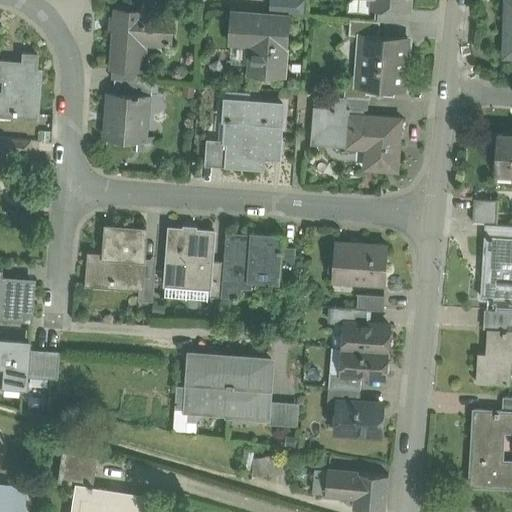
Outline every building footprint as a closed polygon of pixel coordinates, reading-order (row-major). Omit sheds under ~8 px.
[(370,0),(371,5),(370,5),(370,7),(377,7),(379,8),(409,10),(411,10),(412,8),(411,8),(412,0),(370,0)] [(377,7),(377,19),(380,20),(409,22),(409,10),(377,7)] [(173,13),(116,9),(112,65),(112,66),(140,68),(146,68),(147,51),(142,51),(142,49),(143,41),(171,43),(173,13)] [(289,15),(233,11),(231,42),(252,43),(250,71),(285,73),(289,15)] [(377,19),(350,17),(349,34),(367,35),(367,34),(379,34),(380,20),(377,19)] [(379,34),(367,34),(367,35),(365,64),(361,64),(360,83),(359,84),(372,85),(404,88),(407,37),(379,34)] [(0,59),(0,78),(2,79),(1,91),(0,90),(0,106),(12,108),(11,116),(37,117),(41,68),(36,68),(37,53),(22,52),(21,61),(0,59)] [(140,68),(112,66),(111,78),(115,78),(139,79),(140,68)] [(139,79),(115,78),(114,91),(152,94),(153,80),(139,79)] [(346,82),(345,95),(347,95),(369,97),(371,97),(372,85),(359,84),(360,83),(346,82)] [(114,91),(110,91),(107,137),(108,138),(108,136),(127,138),(127,139),(154,141),(155,135),(145,134),(147,110),(143,110),(144,96),(152,96),(152,94),(114,91)] [(368,115),(368,109),(346,107),(347,95),(345,95),(315,93),(311,143),(347,145),(350,113),(368,115)] [(369,97),(347,95),(346,107),(368,109),(369,97)] [(283,102),(227,98),(225,120),(231,121),(229,140),(228,163),(263,166),(264,155),(276,156),(277,136),(280,136),(283,102)] [(368,115),(350,113),(347,145),(373,147),(371,167),(397,169),(401,117),(368,115)] [(511,133),(498,133),(496,170),(511,170),(511,133)] [(30,139),(0,136),(0,150),(29,153),(30,139)] [(229,140),(210,139),(208,162),(228,163),(229,140)] [(497,200),(474,199),(473,210),(497,211),(497,200)] [(497,211),(473,210),(473,222),(486,222),(496,223),(497,211)] [(486,222),(485,234),(511,235),(511,223),(496,223),(486,222)] [(146,228),(107,225),(105,254),(90,253),(88,276),(111,278),(111,280),(114,280),(114,282),(140,284),(142,284),(143,268),(146,228)] [(214,230),(170,226),(166,282),(209,286),(210,286),(212,259),(214,230)] [(281,235),(253,233),(252,235),(228,234),(228,231),(226,231),(224,260),(222,294),(235,295),(234,298),(237,298),(239,283),(250,283),(251,278),(278,280),(278,279),(280,247),(281,235)] [(511,235),(485,234),(485,236),(487,237),(486,254),(484,254),(484,256),(486,256),(485,274),(483,274),(482,276),(484,276),(483,294),(481,294),(481,296),(511,297),(511,235)] [(388,244),(335,241),(333,279),(386,282),(388,244)] [(294,248),(280,247),(278,279),(292,280),(294,248)] [(224,260),(212,259),(210,286),(209,286),(208,295),(222,296),(222,294),(224,260)] [(155,269),(143,268),(142,284),(140,284),(139,299),(153,300),(155,269)] [(0,316),(29,318),(32,280),(0,277),(0,316)] [(385,294),(358,292),(357,307),(368,308),(384,309),(385,294)] [(357,307),(332,306),(331,321),(345,322),(346,321),(367,322),(368,308),(357,307)] [(511,310),(485,309),(484,327),(488,328),(503,328),(510,329),(511,325),(511,324),(511,310)] [(367,322),(346,321),(345,322),(344,347),(388,350),(390,324),(367,322)] [(503,328),(488,328),(486,352),(478,352),(476,382),(510,383),(511,360),(511,329),(510,329),(503,328)] [(27,342),(0,340),(0,384),(24,386),(25,374),(27,350),(27,342)] [(388,350),(344,347),(342,371),(342,373),(362,374),(386,376),(388,350)] [(46,352),(27,350),(25,374),(44,375),(46,352)] [(59,352),(46,352),(44,375),(57,376),(59,352)] [(233,356),(191,353),(189,386),(188,405),(187,409),(229,412),(233,356)] [(271,358),(233,356),(229,412),(229,413),(267,416),(268,399),(271,358)] [(362,374),(342,373),(342,371),(330,370),(329,386),(361,388),(362,374)] [(189,386),(177,385),(176,405),(188,405),(189,386)] [(361,388),(329,386),(328,400),(338,401),(338,400),(360,401),(361,388)] [(268,399),(267,416),(267,423),(297,426),(299,402),(268,399)] [(360,401),(338,400),(338,401),(337,415),(341,417),(340,430),(381,433),(383,403),(360,401)] [(511,410),(505,410),(475,409),(471,483),(511,485),(511,460),(503,459),(505,429),(511,429),(511,410)] [(97,456),(61,451),(57,482),(76,485),(76,484),(93,487),(97,456)] [(389,474),(328,469),(326,493),(356,495),(355,508),(386,511),(389,474)] [(93,487),(76,484),(76,485),(71,511),(141,511),(144,495),(93,487)]
